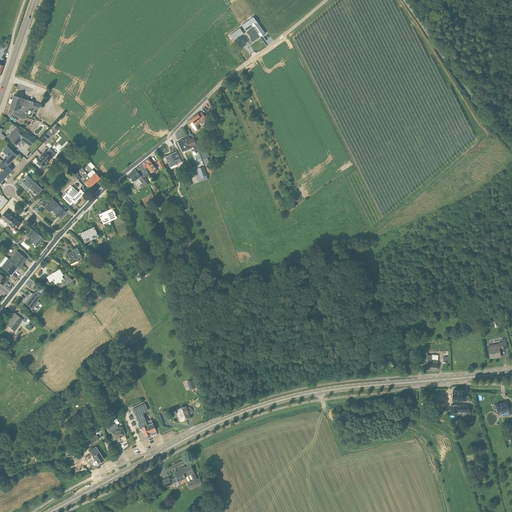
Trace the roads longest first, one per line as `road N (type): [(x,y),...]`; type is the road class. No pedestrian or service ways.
road 1 (secondary): [(151,457),(302,395),(511,372)]
road 2 (unclassified): [(326,0),(229,75),(156,146)]
road 3 (unclassified): [(511,146),(404,0)]
road 4 (residential): [(156,146),(57,236)]
road 5 (residential): [(57,236),(8,191),(44,144)]
